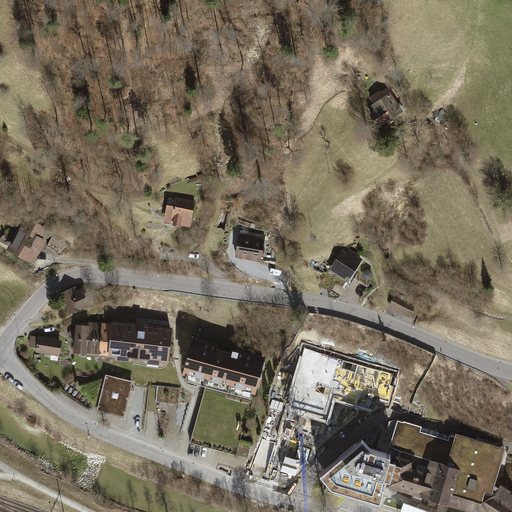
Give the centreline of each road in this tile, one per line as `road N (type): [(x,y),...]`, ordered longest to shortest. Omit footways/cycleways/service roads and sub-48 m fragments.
road 1 (tertiary): [(0,348),(47,290),(96,274),(332,306),(511,372)]
road 2 (residential): [(0,357),(37,391),(110,436),(314,511)]
road 3 (track): [(222,289),(219,274),(202,260),(152,254),(0,135)]
